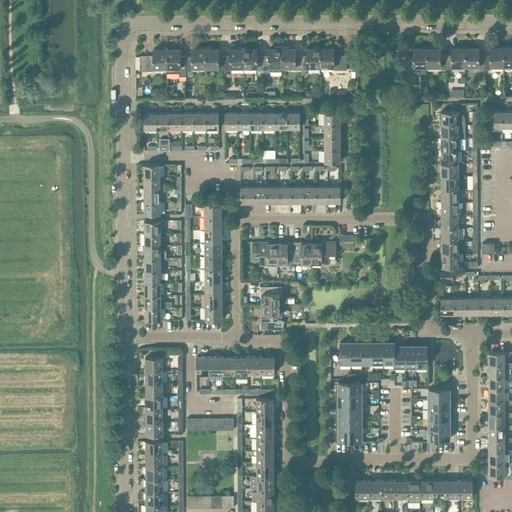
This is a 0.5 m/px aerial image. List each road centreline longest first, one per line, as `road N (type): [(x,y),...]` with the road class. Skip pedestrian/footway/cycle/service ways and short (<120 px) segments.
road 1 (unclassified): [(121,102),(121,37),(133,22),(511,22)]
road 2 (residential): [(471,333),(438,333),(427,321),(427,230),(415,219),(236,219),(236,337)]
road 3 (residential): [(236,337),(278,341),(286,351),(292,457),(395,458)]
road 4 (residential): [(122,337),(121,102)]
road 5 (residential): [(395,458),(460,459),(471,450),(471,333)]
road 6 (residential): [(124,511),(122,337)]
